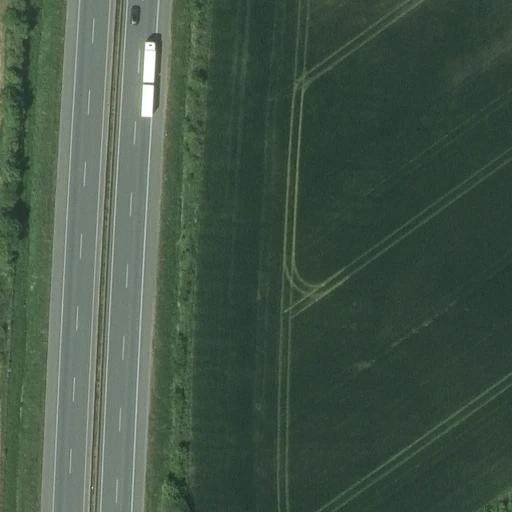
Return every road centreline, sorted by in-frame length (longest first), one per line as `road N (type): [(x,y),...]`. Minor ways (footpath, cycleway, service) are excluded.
road 1 (motorway): [(118,511),(143,0)]
road 2 (motorway): [(96,0),(72,511)]
